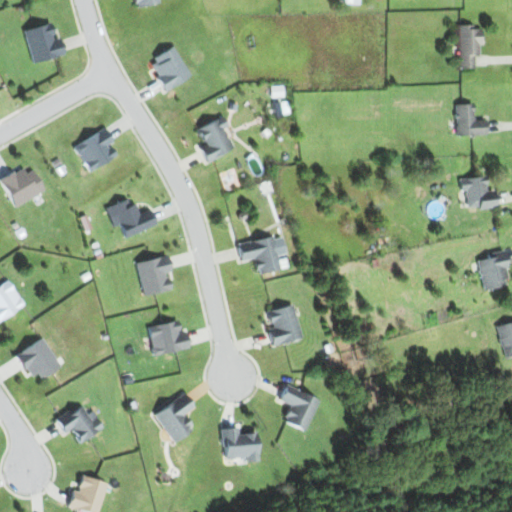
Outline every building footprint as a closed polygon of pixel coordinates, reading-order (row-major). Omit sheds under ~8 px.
[(61,55),(58,38),(52,39),(49,23),(22,29),(29,62),(61,55)] [(472,68),(472,54),(480,54),(479,26),(456,26),(457,68),(472,68)] [(187,77),(172,46),(147,59),(162,90),(187,77)] [(472,103),(453,104),(454,135),(484,134),(484,120),(472,120),(472,103)] [(203,161),(231,150),(222,128),(225,127),(221,118),(195,127),(201,143),(197,145),(203,161)] [(110,143),(104,130),(72,144),(84,171),(113,158),(107,144),(110,143)] [(30,170),(24,173),(20,166),(0,177),(0,185),(13,207),(42,190),(30,170)] [(457,179),(458,191),(464,190),(466,209),(494,207),(493,191),(485,191),(484,176),(457,179)] [(103,207),(110,227),(117,225),(121,237),(154,226),(148,209),(134,214),(129,198),(103,207)] [(235,244),(238,261),(252,258),(255,274),(278,269),(275,255),(283,253),(280,235),(235,244)] [(485,253),(486,258),(476,260),(481,290),(507,286),(501,251),(485,253)] [(168,290),(164,273),(169,271),(165,255),(134,262),(141,296),(168,290)] [(0,318),(22,304),(5,280),(0,283),(0,318)] [(265,311),(270,327),(265,329),(270,346),(300,338),(291,304),(265,311)] [(187,348),(183,330),(179,331),(176,320),(145,327),(151,355),(187,348)] [(511,321),(494,325),(501,358),(511,356),(511,321)] [(13,352),(25,378),(35,373),(37,378),(56,369),(43,339),(13,352)] [(318,400),(283,384),(276,400),(288,406),(281,421),(302,432),(318,400)] [(191,429),(182,414),(192,407),(182,393),(152,414),(171,442),(191,429)] [(85,414),(80,405),(53,418),(62,436),(71,431),(76,442),(101,429),(92,410),(85,414)] [(256,461),(254,432),(236,433),(236,428),(220,429),(222,459),(245,457),(245,462),(256,461)] [(81,511),(95,511),(105,483),(80,476),(75,491),(70,490),(65,507),(81,511)]
